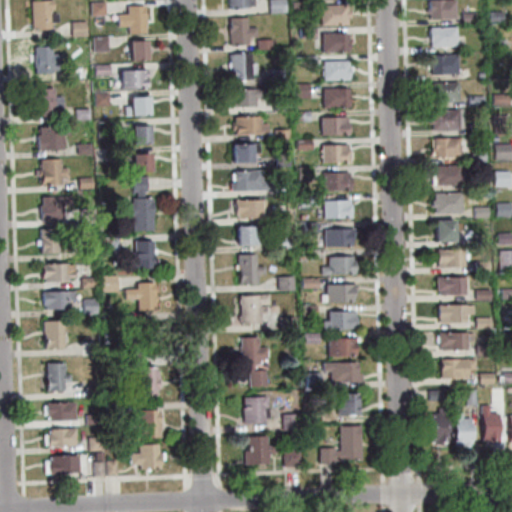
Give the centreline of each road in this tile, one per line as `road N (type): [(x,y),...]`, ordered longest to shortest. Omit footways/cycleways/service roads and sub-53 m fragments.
road 1 (residential): [(201,511),(184,0)]
road 2 (residential): [(400,511),(383,0)]
road 3 (residential): [(511,497),(0,508)]
road 4 (residential): [(6,511),(0,333)]
